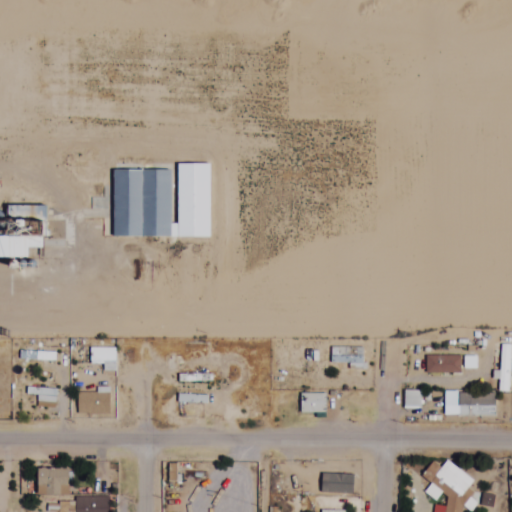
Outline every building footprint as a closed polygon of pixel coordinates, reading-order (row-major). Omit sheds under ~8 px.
[(112,237),(209,237),(209,164),(173,164),(112,164),(112,237)] [(45,206),(4,205),(4,217),(0,216),(0,258),(27,259),(28,248),(43,248),(45,206)] [(510,346),(501,346),(500,392),(509,392),(510,346)] [(363,348),(331,348),(331,364),(350,364),(350,369),(363,369),(363,348)] [(114,349),(89,349),(89,364),(102,364),(102,372),(114,372),(114,349)] [(54,353),(20,353),(20,361),(54,361),(54,353)] [(460,357),(425,357),(425,375),(460,375),(460,357)] [(26,401),(55,402),(56,390),(26,389),(26,401)] [(404,410),(421,410),(421,391),(404,391),(404,410)] [(77,415),(109,415),(109,393),(77,393),(77,415)] [(207,395),(177,395),(177,404),(207,404),(207,395)] [(495,395),(458,395),(458,418),(495,418),(495,395)] [(445,511),(462,511),(462,509),(473,494),(469,491),(470,480),(446,462),(441,469),(432,463),(423,475),(422,479),(431,485),(425,493),(435,501),(440,494),(447,499),(445,511)] [(67,469),(36,469),(36,496),(67,496),(67,469)] [(308,494),(346,494),(346,479),(308,479),(308,494)] [(109,511),(109,497),(73,497),(73,503),(58,503),(57,511),(109,511)]
